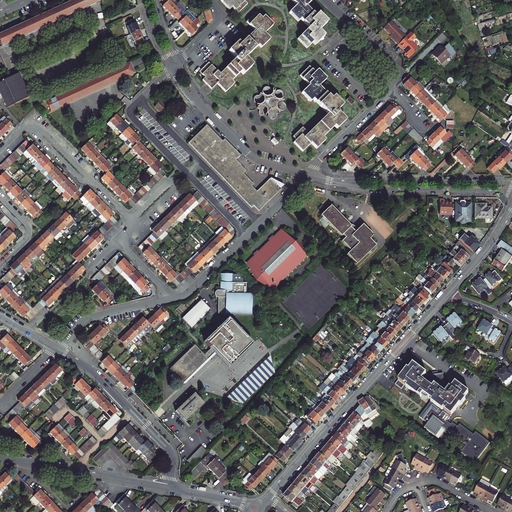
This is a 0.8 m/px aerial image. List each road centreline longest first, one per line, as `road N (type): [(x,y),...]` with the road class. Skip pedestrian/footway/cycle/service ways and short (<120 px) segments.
road 1 (tertiary): [(448,292),(267,496)]
road 2 (residential): [(171,70),(130,113),(247,234)]
road 3 (residential): [(56,348),(95,373),(169,449),(167,487)]
road 4 (residential): [(324,180),(511,190)]
road 5 (residential): [(511,182),(324,180)]
road 6 (residential): [(0,150),(23,128),(41,129),(134,223)]
road 7 (residential): [(0,457),(167,487)]
road 8 (residential): [(306,175),(247,154),(195,99)]
road 9 (residential): [(167,298),(89,318),(56,348)]
road 10 (residential): [(325,0),(401,72),(391,89)]
road 11 (residential): [(391,89),(306,175)]
